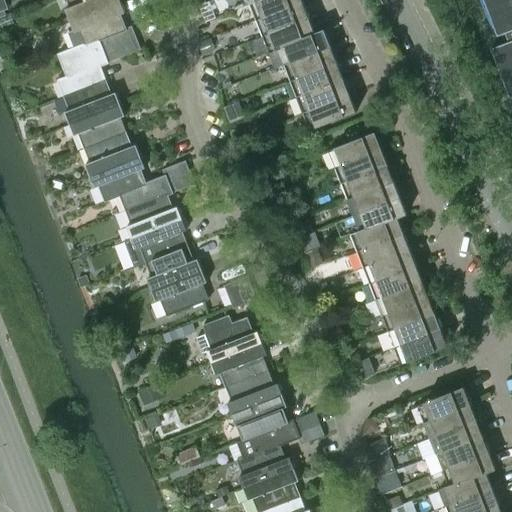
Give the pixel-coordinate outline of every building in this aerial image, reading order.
[(65,0),(69,8),(64,10),(68,21),(119,1),(119,0),(65,0)] [(260,0),(248,5),(254,21),(302,3),(300,0),(260,0)] [(511,0),(483,0),(497,37),(504,34),(508,44),(491,50),(511,104),(511,0)] [(78,31),(83,45),(108,36),(123,29),(119,16),(124,14),(119,1),(68,21),(73,33),(78,31)] [(205,23),(206,22),(214,19),(208,2),(198,6),(205,23)] [(254,21),(261,38),(308,20),(302,3),(254,21)] [(261,38),(267,54),(277,50),(314,35),(308,20),(261,38)] [(131,26),(123,29),(108,36),(112,47),(136,38),(131,26)] [(273,69),(282,65),(283,66),(330,47),(324,31),(314,35),(277,50),(267,54),(273,69)] [(58,81),(63,96),(103,81),(98,66),(117,59),(112,47),(108,36),(83,45),(57,55),(66,78),(58,81)] [(140,50),(136,38),(112,47),(117,59),(140,50)] [(283,66),(289,82),(337,63),(330,47),(283,66)] [(289,82),(295,98),(343,79),(337,63),(289,82)] [(295,98),(302,115),(349,96),(343,79),(295,98)] [(109,96),(103,81),(63,96),(69,111),(64,113),(69,125),(119,105),(115,94),(109,96)] [(356,113),(349,96),(302,115),(308,132),(356,113)] [(124,117),(119,105),(69,125),(73,137),(78,135),(84,149),(123,134),(118,119),(124,117)] [(129,149),(123,134),(84,149),(89,163),(84,165),(89,177),(140,157),(136,146),(129,149)] [(327,152),(334,169),(380,151),(374,134),(327,152)] [(334,169),(340,185),(387,167),(380,151),(334,169)] [(140,157),(89,177),(93,189),(99,187),(104,201),(119,195),(118,195),(145,185),(139,172),(144,170),(140,157)] [(184,162),(161,171),(164,177),(166,182),(189,173),(184,162)] [(340,185),(346,201),(393,182),(387,167),(340,185)] [(118,195),(119,195),(125,212),(193,186),(194,185),(189,173),(166,182),(164,177),(145,185),(118,195)] [(346,201),(352,217),(399,199),(393,182),(346,201)] [(125,227),(130,240),(181,220),(176,207),(170,209),(165,197),(193,186),(165,197),(125,212),(131,225),(125,227)] [(352,217),(358,232),(359,233),(397,218),(397,219),(406,216),(399,199),(352,217)] [(355,253),(403,234),(397,219),(397,218),(359,233),(358,232),(349,236),(355,253)] [(124,242),(135,268),(145,264),(186,248),(180,233),(186,231),(181,220),(130,240),(124,242)] [(355,253),(362,269),(410,251),(403,234),(355,253)] [(192,262),(186,248),(145,264),(150,278),(145,280),(150,292),(202,272),(197,260),(192,262)] [(362,269),(368,285),(416,266),(410,251),(362,269)] [(368,285),(374,300),(422,282),(416,266),(368,285)] [(207,284),(202,272),(150,292),(155,304),(160,302),(166,317),(206,300),(201,287),(207,284)] [(256,301),(246,278),(223,287),(233,310),(256,301)] [(374,300),(380,317),(428,299),(422,282),(374,300)] [(380,317),(387,333),(435,315),(428,299),(380,317)] [(387,333),(393,350),(441,331),(435,315),(387,333)] [(206,352),(211,364),(261,344),(257,333),(252,335),(246,320),(197,339),(203,354),(206,352)] [(441,331),(393,350),(400,367),(448,348),(441,331)] [(221,374),(226,388),(266,373),(261,358),(266,356),(261,344),(211,364),(215,376),(221,374)] [(227,405),(231,416),(282,397),(278,385),(272,387),(266,373),(226,388),(232,403),(227,405)] [(423,424),(470,405),(463,388),(417,407),(423,424)] [(242,427),(247,441),(287,426),(286,424),(281,411),(287,408),(282,397),(231,416),(236,429),(242,427)] [(423,424),(430,440),(476,422),(470,405),(423,424)] [(287,426),(247,441),(254,457),(279,448),(279,447),(298,439),(296,434),(320,425),(315,413),(286,424),(287,426)] [(430,440),(436,457),(482,438),(476,422),(430,440)] [(296,434),(301,446),(324,437),(320,425),(296,434)] [(436,457),(442,472),(488,454),(482,438),(436,457)] [(279,448),(254,457),(239,463),(245,477),(239,479),(244,491),(295,471),(290,459),(284,461),(279,448)] [(442,472),(447,487),(448,489),(486,473),(486,475),(495,471),(488,454),(442,472)] [(254,501),(258,511),(265,511),(299,499),(294,485),(299,482),(295,471),(244,491),(248,503),(254,501)] [(445,508),(492,490),(486,475),(486,473),(448,489),(447,487),(438,491),(445,508)] [(445,508),(446,511),(482,511),(498,506),(492,490),(445,508)] [(310,511),(308,511),(304,511),(299,499),(265,511),(310,511)]
